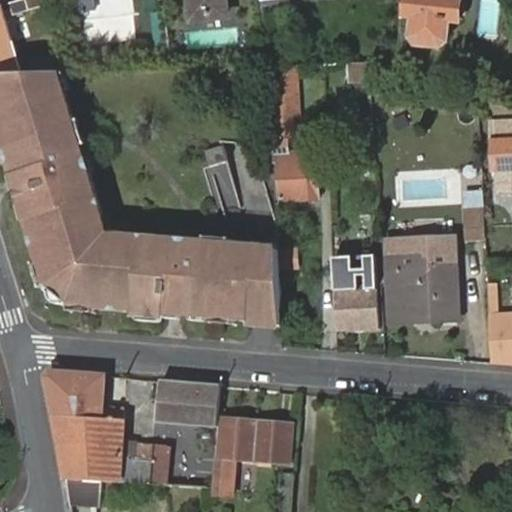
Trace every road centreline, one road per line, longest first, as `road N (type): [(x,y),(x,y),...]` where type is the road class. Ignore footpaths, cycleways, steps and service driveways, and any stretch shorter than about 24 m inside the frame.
road 1 (residential): [(511,391),(16,349)]
road 2 (residential): [(50,511),(16,349)]
